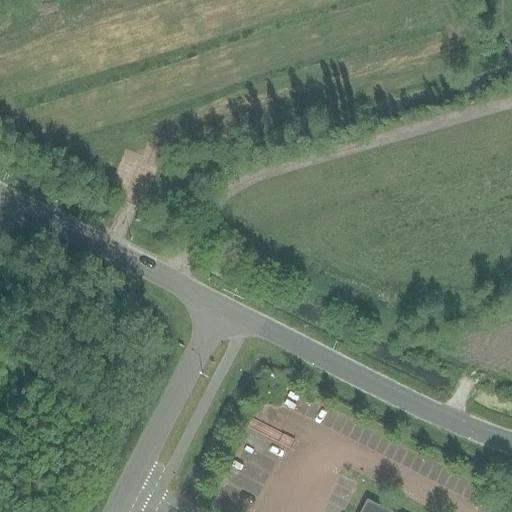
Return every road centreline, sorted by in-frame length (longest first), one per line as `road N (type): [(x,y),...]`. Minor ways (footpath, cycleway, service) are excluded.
road 1 (tertiary): [(222,312),(443,424),(511,447)]
road 2 (tertiary): [(222,312),(0,200)]
road 3 (tertiary): [(119,511),(222,312)]
